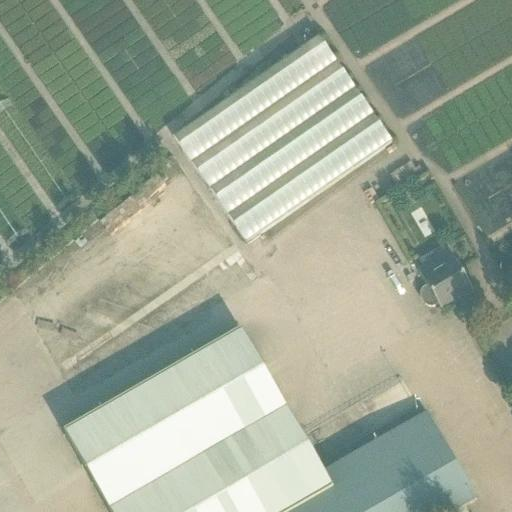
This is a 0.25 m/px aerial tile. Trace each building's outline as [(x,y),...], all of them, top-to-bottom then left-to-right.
[(394,144),(321,40),(175,140),(248,246),(394,144)] [(0,241),(8,254),(57,222),(56,220),(83,202),(0,75),(0,241)] [(193,237),(178,258),(222,287),(229,277),(232,279),(239,268),(193,237)] [(418,273),(426,288),(422,291),(420,293),(420,295),(420,297),(421,300),(422,303),(425,306),(428,309),(431,309),(434,308),(437,306),(441,312),(473,293),(463,276),(455,264),(446,248),(434,255),(426,259),(420,263),(423,269),(418,273)] [(507,300),(487,312),(488,315),(492,322),(511,310),(511,307),(509,303),(507,300)] [(67,433),(112,511),(459,511),(476,503),(426,416),(409,426),(322,476),(242,333),(67,433)] [(63,339),(60,347),(81,355),(84,346),(63,339)] [(26,358),(24,367),(75,381),(78,372),(26,358)] [(48,455),(61,479),(82,467),(69,444),(48,455)]
